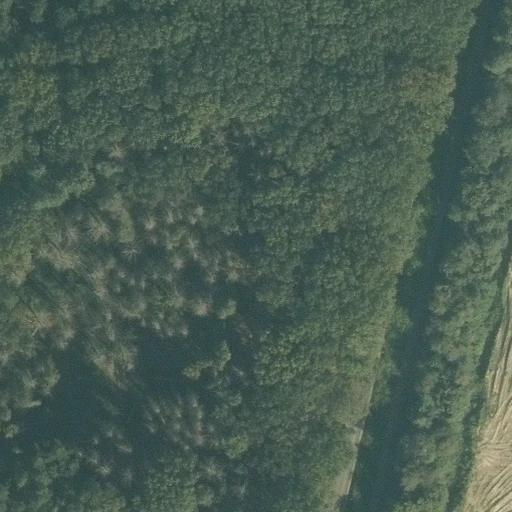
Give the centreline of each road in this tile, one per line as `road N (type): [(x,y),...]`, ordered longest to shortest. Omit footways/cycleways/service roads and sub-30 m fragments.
road 1 (primary): [(332,511),(451,0)]
road 2 (track): [(0,62),(108,0)]
